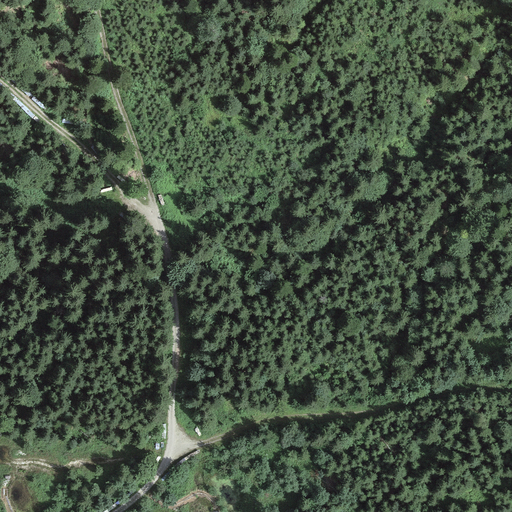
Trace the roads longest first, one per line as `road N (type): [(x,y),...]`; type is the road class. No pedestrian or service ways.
road 1 (track): [(117,511),(174,454),(182,358),(177,255),(116,88),(94,0)]
road 2 (track): [(174,454),(286,418),(362,415),(511,387)]
road 3 (track): [(155,204),(0,81)]
